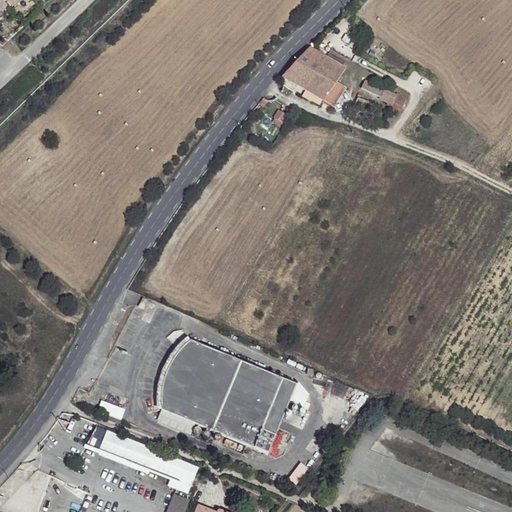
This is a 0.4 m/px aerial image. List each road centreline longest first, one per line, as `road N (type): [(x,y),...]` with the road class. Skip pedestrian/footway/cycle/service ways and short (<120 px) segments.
road 1 (primary): [(263,81),(147,232),(36,427),(0,467)]
road 2 (residential): [(263,81),(511,193)]
